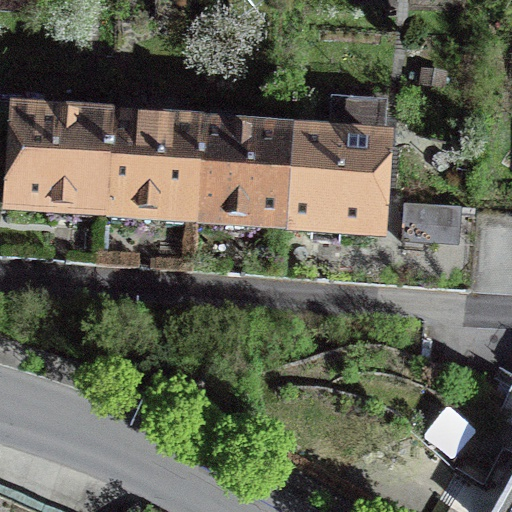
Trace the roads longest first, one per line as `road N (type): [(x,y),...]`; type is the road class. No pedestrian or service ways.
road 1 (residential): [(0,274),(511,308)]
road 2 (residential): [(0,408),(109,444),(246,511)]
